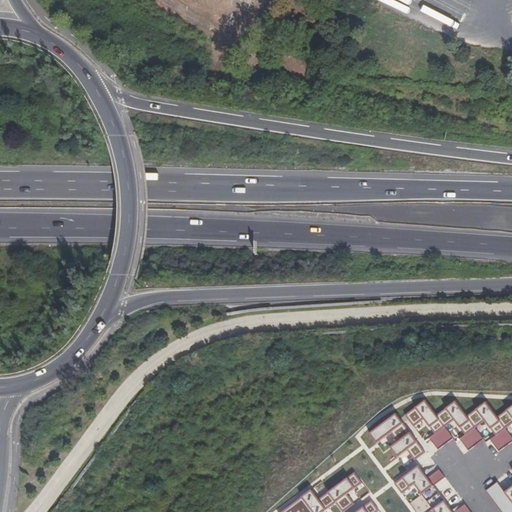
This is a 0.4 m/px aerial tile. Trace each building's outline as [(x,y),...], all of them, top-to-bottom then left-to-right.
[(499,452),(511,442),(511,438),(506,430),(511,424),(511,406),(497,418),(486,403),(467,417),(456,402),(437,416),(425,401),(405,416),(414,428),(424,420),(435,435),(429,439),(438,451),(453,439),(445,428),(454,421),(465,436),(460,440),(468,452),(484,440),(475,429),(484,421),(496,436),(490,440),(499,452)] [(398,457),(407,450),(416,461),(425,454),(395,414),(369,433),(377,443),(391,433),(398,442),(390,447),(398,457)] [(470,511),(465,505),(455,511),(452,511),(434,487),(445,478),(439,471),(428,479),(419,467),(395,484),(402,494),(415,485),(435,511),(470,511)] [(511,511),(511,469),(511,470),(511,487),(505,492),(497,483),(486,492),(501,511),(511,511)] [(324,511),(336,503),(341,510),(353,501),(345,492),(361,480),(355,472),(318,501),(310,490),(281,511),(324,511)] [(378,511),(380,511),(372,501),(357,511),(378,511)]
